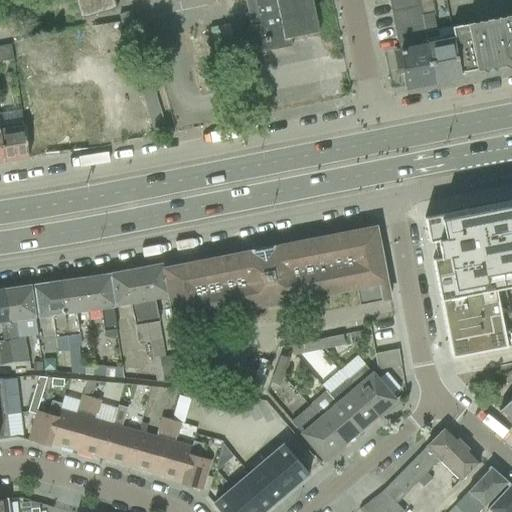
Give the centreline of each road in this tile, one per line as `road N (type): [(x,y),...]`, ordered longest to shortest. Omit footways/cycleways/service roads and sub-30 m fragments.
road 1 (primary): [(511,116),(0,212)]
road 2 (primary): [(0,242),(511,149)]
road 3 (residential): [(0,267),(392,197)]
road 4 (residential): [(373,115),(0,185)]
road 5 (residential): [(432,398),(392,197)]
road 6 (residential): [(175,511),(49,473),(0,468)]
road 7 (residential): [(432,398),(307,511)]
road 8 (residential): [(511,87),(373,115)]
road 9 (residential): [(392,197),(456,186),(511,151)]
